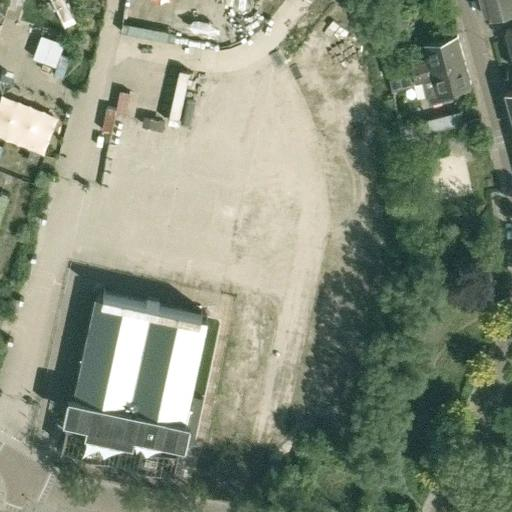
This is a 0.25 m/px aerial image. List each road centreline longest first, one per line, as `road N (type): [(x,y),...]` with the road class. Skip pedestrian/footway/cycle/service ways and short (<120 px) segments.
road 1 (residential): [(511,173),(464,0)]
road 2 (residential): [(26,471),(167,511)]
road 3 (residential): [(490,454),(487,394),(511,322)]
